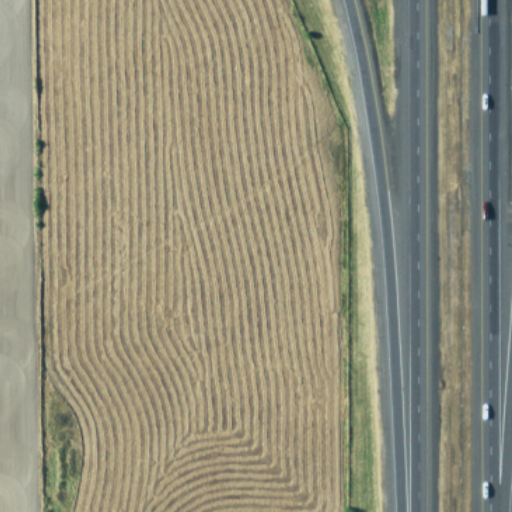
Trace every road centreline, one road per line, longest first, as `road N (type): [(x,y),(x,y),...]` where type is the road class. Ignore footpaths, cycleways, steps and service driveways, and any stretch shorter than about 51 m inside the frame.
road 1 (motorway): [(343,0),(378,137),(401,511)]
road 2 (motorway): [(494,511),(493,0)]
road 3 (motorway): [(412,0),(412,511)]
road 4 (motorway): [(502,511),(511,388)]
